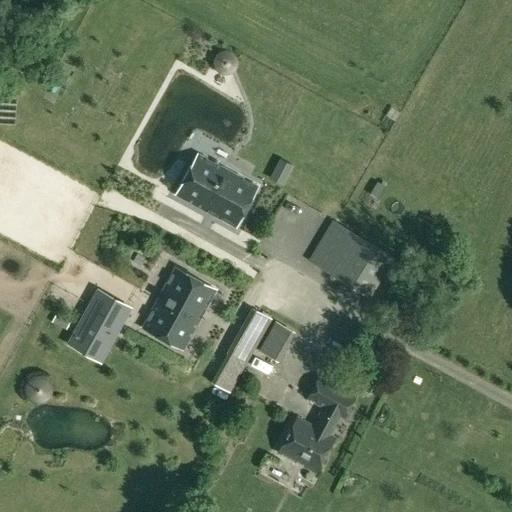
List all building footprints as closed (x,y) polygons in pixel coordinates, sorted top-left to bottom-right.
[(258,186),(197,154),(175,195),(235,228),(258,186)] [(368,294),(391,257),(334,223),(311,260),(368,294)] [(216,290),(175,268),(142,327),(183,350),(216,290)] [(131,308),(96,288),(69,338),(104,357),(131,308)] [(274,307),(288,311),(292,299),(278,295),(274,307)] [(252,309),(236,339),(255,349),(271,319),(252,309)] [(277,363),(295,332),(275,321),(258,352),(277,363)] [(278,452),(316,473),(335,437),(329,434),(339,416),(344,418),(355,397),(318,377),(307,398),(324,408),(314,426),(297,417),(278,452)]
